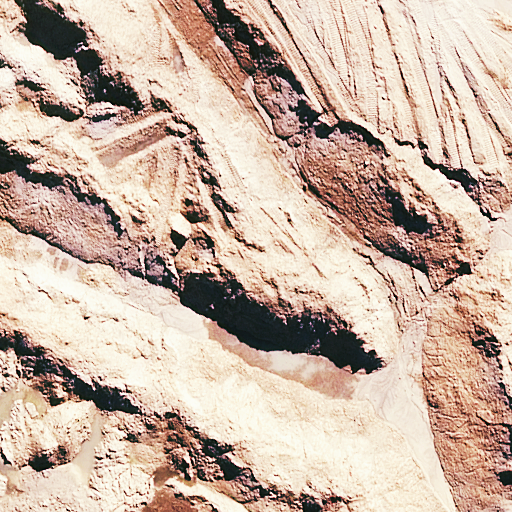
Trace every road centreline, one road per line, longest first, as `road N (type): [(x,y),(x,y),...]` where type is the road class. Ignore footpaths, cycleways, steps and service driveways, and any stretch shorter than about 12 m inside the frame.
road 1 (secondary): [(511,414),(103,0)]
road 2 (secondary): [(258,0),(511,238)]
